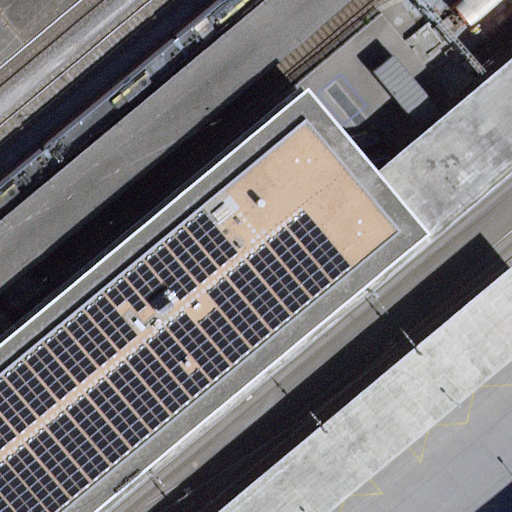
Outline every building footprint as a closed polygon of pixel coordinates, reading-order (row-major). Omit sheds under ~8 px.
[(272,0),(0,224),(0,338),(7,332),(0,323),(0,268),(316,0),(272,0)] [(0,0),(0,42),(50,0),(0,0)] [(511,49),(393,153),(424,190),(246,339),(37,511),(97,511),(332,320),(447,219),(511,162),(511,49)] [(393,153),(323,70),(9,332),(0,340),(0,511),(37,511),(246,339),(424,190),(393,153)] [(511,345),(511,273),(224,511),(313,511),(423,421),(511,345)]
